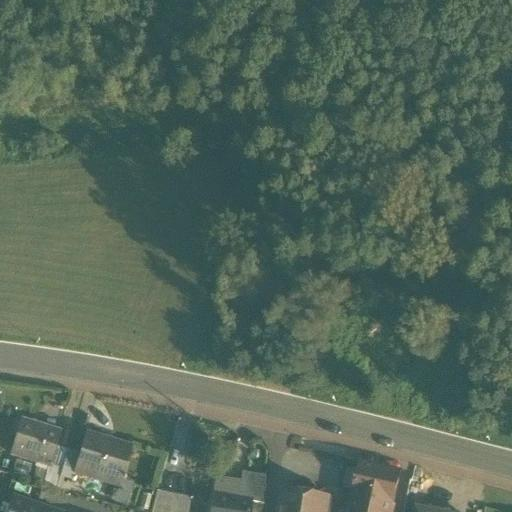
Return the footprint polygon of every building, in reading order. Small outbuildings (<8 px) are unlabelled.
[(11,458),(47,469),(53,449),(57,435),(21,424),(11,458)] [(75,475),(119,488),(131,448),(87,434),(74,475),(75,475)] [(67,451),(66,453),(53,449),(47,469),(61,473),(59,478),(72,482),(75,475),(74,475),(80,455),(67,451)] [(360,464),(351,495),(375,500),(391,504),(399,473),(360,464)] [(215,483),(212,498),(209,511),(248,511),(250,504),(263,506),(266,481),(239,476),(237,487),(215,483)] [(323,511),(326,498),(285,492),(281,511),(323,511)] [(151,511),(186,511),(189,503),(156,493),(151,511)] [(347,511),(371,511),(375,500),(351,495),(347,511)] [(390,511),(391,504),(375,500),(371,511),(390,511)] [(47,511),(13,501),(9,511),(47,511)]
